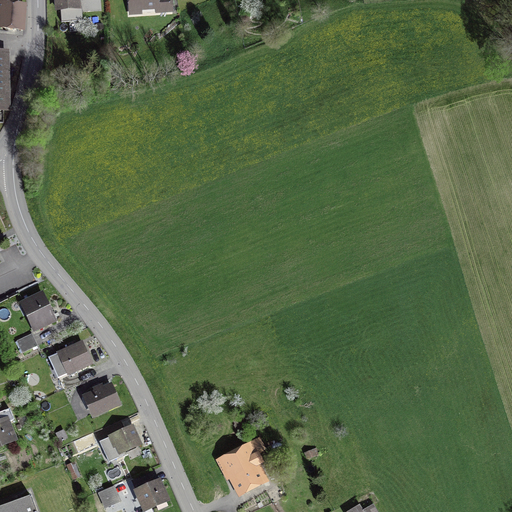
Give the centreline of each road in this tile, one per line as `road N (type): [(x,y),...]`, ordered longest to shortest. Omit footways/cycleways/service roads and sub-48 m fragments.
road 1 (tertiary): [(194,511),(128,365),(28,232),(13,158)]
road 2 (tertiary): [(13,158),(36,49),(37,0)]
